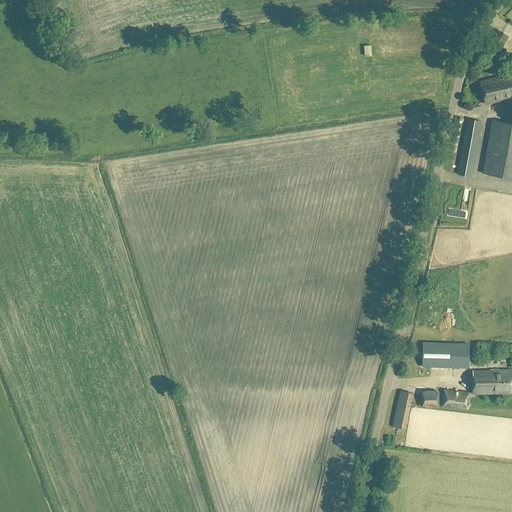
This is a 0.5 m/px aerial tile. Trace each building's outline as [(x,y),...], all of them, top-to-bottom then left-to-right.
[(511,106),(511,74),(481,81),(486,104),(509,99),(511,107),(511,106)] [(472,177),(482,121),(468,118),(458,174),(472,177)] [(511,123),(493,121),(484,174),(511,178),(511,123)] [(469,344),(423,343),(422,367),(469,368),(469,344)] [(511,370),(473,371),(473,394),(511,393),(511,370)] [(441,406),(468,410),(470,393),(443,390),(441,406)] [(436,392),(423,393),(424,405),(437,404),(436,392)]
